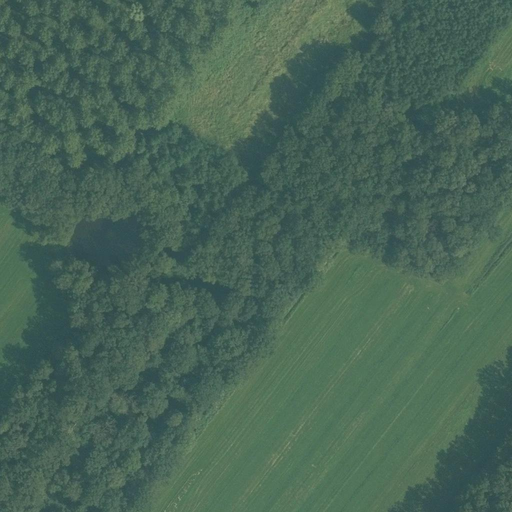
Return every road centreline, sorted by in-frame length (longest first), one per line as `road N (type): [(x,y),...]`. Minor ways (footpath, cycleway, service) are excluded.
road 1 (track): [(0,450),(26,396),(87,350),(106,290),(140,276),(174,246),(166,201),(133,169),(55,174),(0,136)]
road 2 (track): [(193,271),(403,0)]
road 3 (track): [(10,511),(186,285)]
road 4 (track): [(172,253),(196,272),(301,273)]
